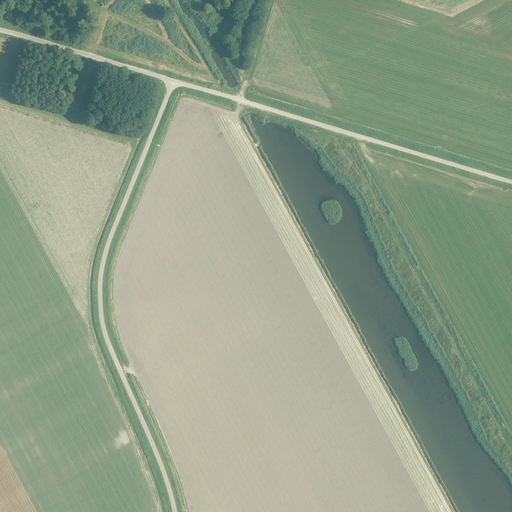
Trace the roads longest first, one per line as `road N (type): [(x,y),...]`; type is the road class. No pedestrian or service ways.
road 1 (unclassified): [(174,511),(105,339),(99,304),(105,249),(172,81)]
road 2 (unclassified): [(511,182),(172,81)]
road 3 (unclassified): [(172,81),(0,30)]
